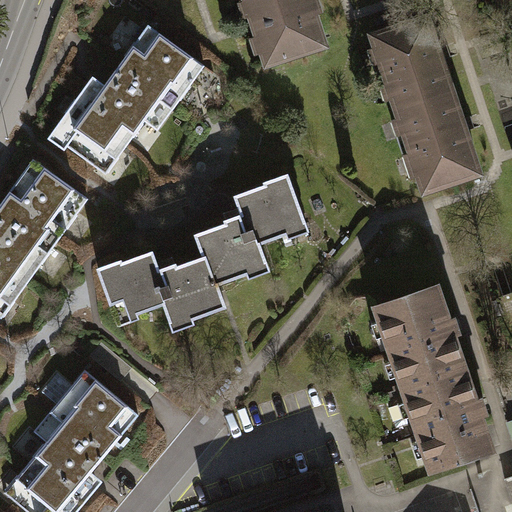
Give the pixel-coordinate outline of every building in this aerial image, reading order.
[(315,0),(243,0),(265,62),(329,40),(315,0)] [(430,12),(367,30),(421,194),(484,173),(430,12)] [(194,55),(158,30),(144,50),(132,42),(73,126),(107,149),(125,125),(136,132),(171,82),(174,84),(194,55)] [(74,186),(43,164),(20,195),(9,188),(0,200),(0,295),(50,225),(47,224),(74,186)] [(151,245),(96,263),(116,320),(164,304),(171,322),(228,302),(220,280),(268,264),(260,240),(306,225),(288,170),(233,190),(241,212),(194,230),(202,251),(159,266),(151,245)] [(58,249),(91,194),(77,186),(44,240),(58,249)] [(441,279),(371,302),(428,472),(498,447),(441,279)] [(26,487),(56,511),(137,412),(95,378),(75,403),(77,405),(36,454),(46,463),(26,487)]
